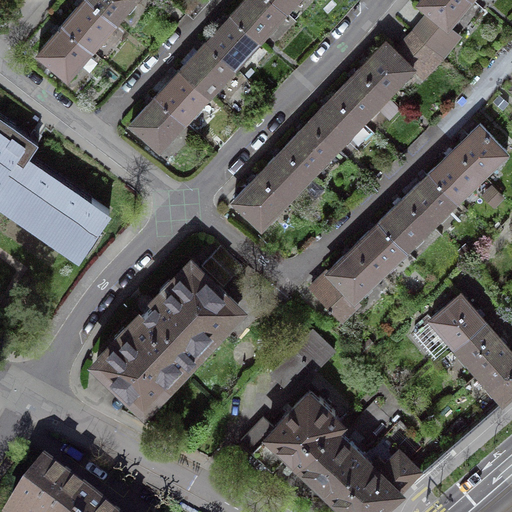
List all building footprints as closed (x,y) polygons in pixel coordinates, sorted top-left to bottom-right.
[(82,0),(81,2),(63,23),(91,48),(115,21),(91,0),(82,0)] [(91,0),(115,21),(132,0),(91,0)] [(242,0),(232,12),(260,38),(285,10),(274,0),(242,0)] [(274,0),(285,10),(294,0),(274,0)] [(441,33),(469,0),(419,0),(418,1),(430,11),(414,31),(442,56),(453,43),(441,33)] [(260,38),(232,12),(226,18),(206,39),(235,65),(260,38)] [(91,48),(63,23),(57,29),(38,51),(67,76),(91,48)] [(360,67),(387,93),(413,66),(417,71),(436,52),(440,56),(441,57),(442,56),(414,31),(396,49),(386,39),(365,61),(360,67)] [(201,46),(181,67),(209,93),(235,65),(206,39),(201,46)] [(209,93),(181,67),(175,73),(157,94),(185,120),(209,93)] [(354,73),(335,93),(362,120),(387,93),(360,67),(354,73)] [(309,119),(337,146),(362,120),(335,93),(329,99),(309,119)] [(185,120),(157,94),(151,100),(132,121),(160,147),(185,120)] [(0,207),(74,260),(110,209),(91,197),(92,196),(29,153),(38,139),(33,136),(0,112),(0,207)] [(304,126),(284,146),(312,172),(337,146),(309,119),(304,126)] [(462,140),(456,145),(483,173),(506,151),(480,123),(462,140)] [(483,173),(456,145),(451,150),(431,170),(458,197),(483,173)] [(312,172),(284,146),(279,152),(259,172),(287,198),(312,172)] [(425,175),(405,195),(432,223),(458,197),(431,170),(425,175)] [(261,225),(287,198),(259,172),(254,178),(234,199),(261,225)] [(432,223),(405,195),(400,200),(379,220),(406,247),(432,223)] [(406,247),(379,220),(374,225),(354,244),(381,272),(406,247)] [(221,244),(202,264),(223,285),(233,275),(242,265),(221,244)] [(355,296),(381,272),(354,244),(348,250),(311,285),(342,317),(359,300),(355,296)] [(117,337),(97,358),(144,403),(146,401),(140,396),(157,379),(162,384),(220,323),(215,319),(231,301),(237,306),(238,304),(191,259),(171,280),(173,282),(146,310),(119,338),(117,337)] [(455,345),(485,319),(473,306),(461,292),(431,317),(455,345)] [(479,372),(508,346),(496,333),(485,319),(455,345),(479,372)] [(306,361),(315,370),(335,349),(313,328),(272,371),(278,377),(285,383),(306,361)] [(511,351),(508,346),(479,372),(502,399),(511,391),(511,351)] [(289,452),(300,462),(341,419),(333,412),(335,410),(320,395),(318,398),(309,389),(290,410),(274,426),(263,416),(241,439),(272,469),(277,464),(289,452)] [(341,420),(341,419),(300,462),(314,476),(330,492),(365,455),(339,430),(335,427),(341,420)] [(373,463),(365,455),(330,492),(336,497),(349,510),(351,511),(372,511),(400,488),(420,467),(409,457),(421,444),(405,429),(408,426),(400,419),(397,422),(397,421),(383,435),(398,449),(385,462),(379,456),(373,463)] [(86,511),(94,503),(75,488),(69,483),(63,479),(63,480),(45,467),(45,466),(43,465),(10,511),(86,511)] [(104,511),(94,503),(86,511),(104,511)]
